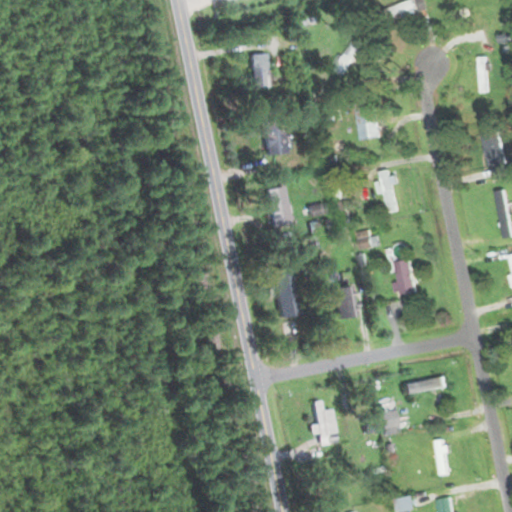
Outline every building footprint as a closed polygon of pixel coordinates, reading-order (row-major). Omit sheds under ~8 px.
[(427,10),(423,0),(414,0),(381,11),(385,24),(427,10)] [(364,47),(356,41),(336,70),(344,75),(364,47)] [(268,70),(267,54),(250,55),(252,89),(276,88),(274,69),(268,70)] [(479,93),(488,93),(488,66),(479,66),(479,93)] [(383,137),(376,102),(358,105),(364,140),(383,137)] [(320,125),(337,120),(333,109),(317,114),(320,125)] [(291,155),(290,135),(285,135),(284,119),(264,121),(266,156),(291,155)] [(490,166),(508,162),(500,132),(483,136),(490,166)] [(389,213),(399,211),(393,181),(394,181),(392,170),(381,172),(389,213)] [(335,188),(337,200),(349,198),(348,187),(335,188)] [(511,239),(511,229),(508,191),(497,192),(502,241),(511,239)] [(274,228),(292,224),(284,192),(266,196),(274,228)] [(412,261),(396,264),(399,285),(396,285),(397,297),(417,294),(412,261)] [(279,319),(298,315),(289,267),(271,270),(279,319)] [(352,317),(346,287),(332,290),(338,320),(352,317)] [(315,435),(318,435),(320,446),(336,444),(331,411),(322,412),(320,402),(310,404),(315,435)] [(395,434),(395,414),(381,414),(381,434),(395,434)] [(436,442),(438,476),(448,476),(446,441),(436,442)] [(453,511),(451,496),(440,498),(441,511),(453,511)]
